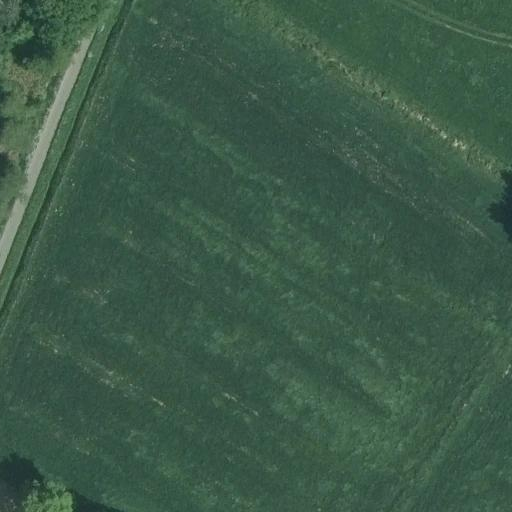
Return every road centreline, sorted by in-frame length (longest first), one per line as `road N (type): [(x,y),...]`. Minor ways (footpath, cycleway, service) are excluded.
road 1 (track): [(273,0),(511,163)]
road 2 (unclassified): [(100,0),(0,257)]
